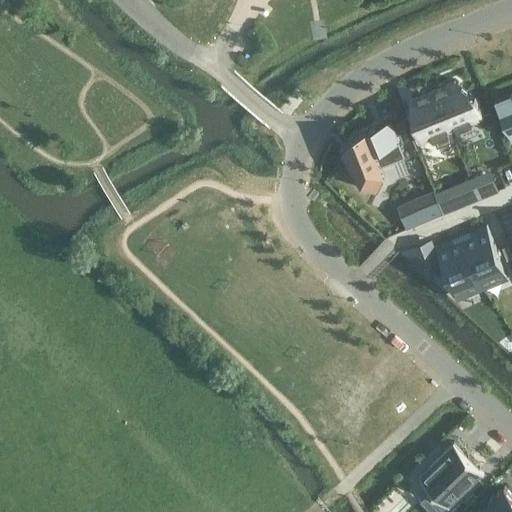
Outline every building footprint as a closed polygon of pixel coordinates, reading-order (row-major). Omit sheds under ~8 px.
[(437,87),(453,127),(457,126),(458,128),(473,122),(472,119),(484,115),(475,95),(455,79),(437,87)] [(449,129),(453,127),(437,87),(411,97),(414,119),(422,140),(434,135),(434,137),(450,131),(449,129)] [(511,93),(497,100),(511,136),(511,93)] [(362,184),(378,191),(386,174),(376,151),(400,142),(392,120),(356,134),(342,152),(362,184)] [(452,185),(461,206),(481,197),(474,180),(473,177),(452,185)] [(474,180),(481,197),(488,194),(482,177),(474,180)] [(167,223),(152,240),(178,264),(178,265),(184,271),(195,259),(203,267),(209,260),(167,223)] [(488,289),(511,279),(511,274),(496,234),(470,244),(488,289)] [(256,259),(283,284),(303,263),(277,238),(256,259)] [(488,289),(470,244),(445,255),(463,299),(488,289)] [(444,268),(439,257),(418,266),(427,274),(444,268)] [(391,382),(407,366),(381,342),(366,359),(391,382)] [(419,475),(449,506),(484,472),(454,441),(419,475)] [(511,511),(511,493),(505,485),(473,511),(511,511)]
